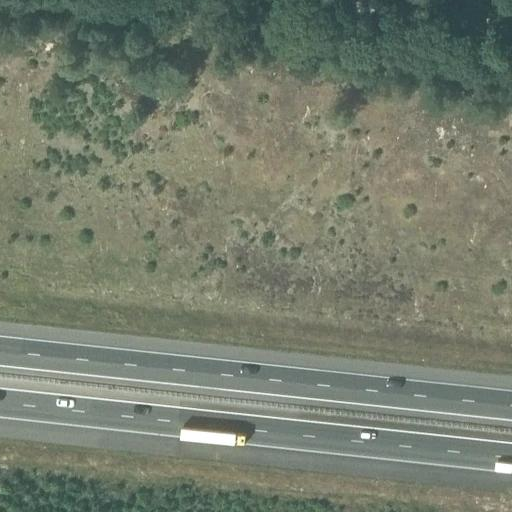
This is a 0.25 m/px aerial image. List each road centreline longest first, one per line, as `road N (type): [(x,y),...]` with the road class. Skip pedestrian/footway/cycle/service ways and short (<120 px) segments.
road 1 (motorway): [(0,407),(511,464)]
road 2 (motorway): [(511,402),(0,347)]
road 3 (track): [(362,0),(511,24)]
